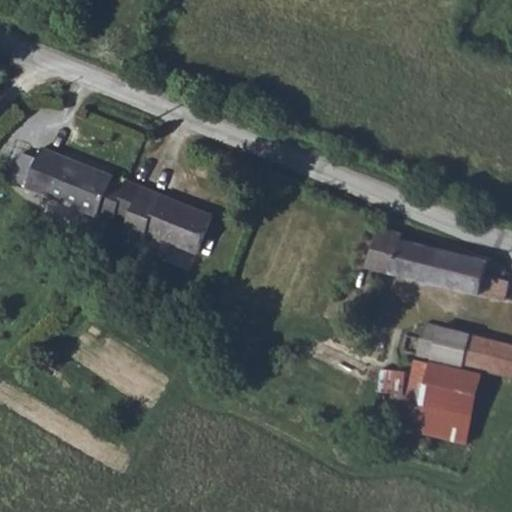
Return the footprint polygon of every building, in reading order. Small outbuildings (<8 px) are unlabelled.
[(37,171),(106,203),(108,198),(122,204),(123,202),(136,175),(121,168),(123,164),(53,132),(49,143),(33,136),(22,163),(38,170),(37,171)] [(130,222),(149,231),(154,220),(204,243),(220,207),(150,176),(138,170),(136,175),(123,202),(136,208),(130,222)] [(382,267),(508,299),(511,283),(511,279),(511,273),(511,268),(509,265),(502,263),(494,263),(494,260),(408,236),(410,232),(397,226),(388,224),(371,264),(382,267)] [(413,348),(511,369),(511,339),(432,321),(428,337),(414,332),(413,348)] [(422,361),(410,422),(475,438),(490,370),(426,355),(422,361)] [(388,386),(410,391),(413,368),(391,364),(388,386)]
